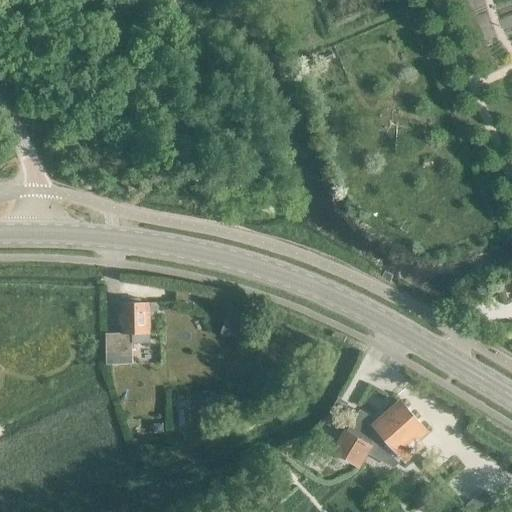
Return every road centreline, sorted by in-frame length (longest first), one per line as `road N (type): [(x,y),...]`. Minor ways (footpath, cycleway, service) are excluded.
road 1 (secondary): [(39,233),(154,243),(264,270),(392,325),(511,396)]
road 2 (unclassified): [(39,233),(39,191),(0,105)]
